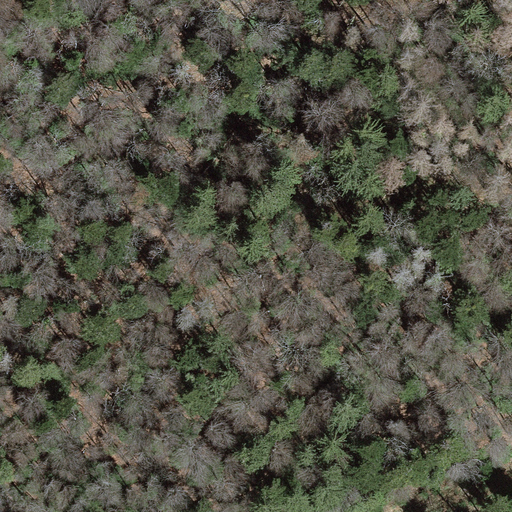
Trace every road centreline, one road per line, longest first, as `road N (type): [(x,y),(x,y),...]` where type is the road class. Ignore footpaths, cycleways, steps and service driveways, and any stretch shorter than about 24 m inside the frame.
road 1 (track): [(511,164),(294,220)]
road 2 (track): [(390,511),(511,466)]
